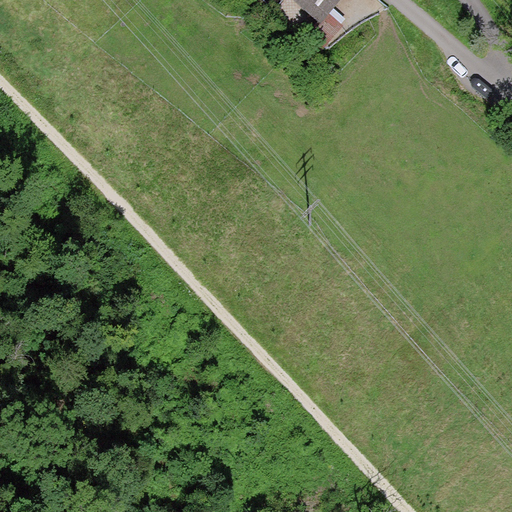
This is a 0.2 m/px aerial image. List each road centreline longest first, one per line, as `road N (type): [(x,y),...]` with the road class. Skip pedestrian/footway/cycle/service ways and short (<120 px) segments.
road 1 (track): [(402,511),(0,85)]
road 2 (track): [(511,99),(398,0)]
